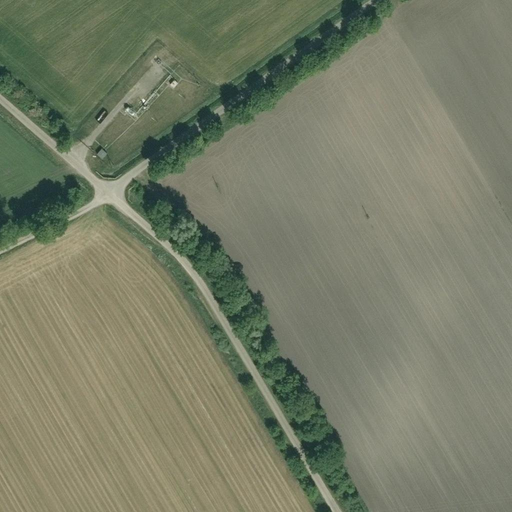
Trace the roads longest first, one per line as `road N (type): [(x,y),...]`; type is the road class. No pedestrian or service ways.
road 1 (residential): [(109,195),(191,275),(337,511)]
road 2 (residential): [(109,195),(376,0)]
road 3 (residential): [(0,99),(109,195)]
road 4 (residential): [(0,250),(109,195)]
